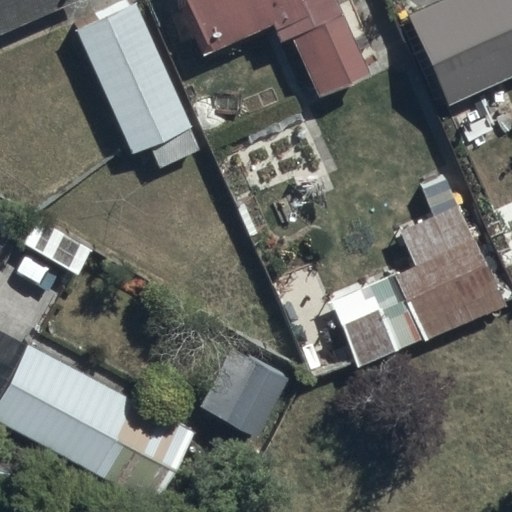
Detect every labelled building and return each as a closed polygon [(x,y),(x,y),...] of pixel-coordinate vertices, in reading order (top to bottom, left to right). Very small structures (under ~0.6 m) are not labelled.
[(0,0),(0,35),(80,0),(0,0)] [(150,172),(198,151),(130,0),(121,0),(89,15),(93,23),(70,33),(124,155),(139,149),(150,172)] [(165,0),(196,64),(264,32),(271,47),(284,41),(315,109),(369,83),(330,0),(165,0)] [(511,0),(442,0),(398,20),(439,110),(511,77),(511,0)] [(500,312),(452,200),(366,236),(414,349),(500,312)] [(368,301),(326,318),(350,373),(392,355),(368,301)] [(148,511),(189,439),(21,342),(0,379),(0,431),(143,511),(148,511)] [(284,381),(223,354),(190,423),(250,452),(284,381)]
